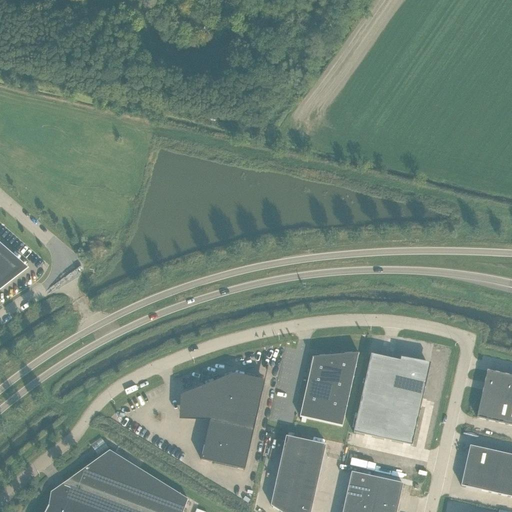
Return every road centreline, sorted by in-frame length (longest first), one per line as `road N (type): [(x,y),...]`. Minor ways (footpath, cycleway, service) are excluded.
road 1 (primary): [(0,410),(129,327),(260,283),(365,270),(511,283)]
road 2 (primary): [(511,253),(364,253),(201,281),(70,340),(0,390)]
road 3 (unclassified): [(0,501),(70,440),(101,400),(162,364),(289,327),(394,321)]
road 4 (unclassified): [(429,511),(462,340),(449,330),(394,321)]
road 5 (unclassified): [(0,197),(66,254),(55,281),(0,315)]
